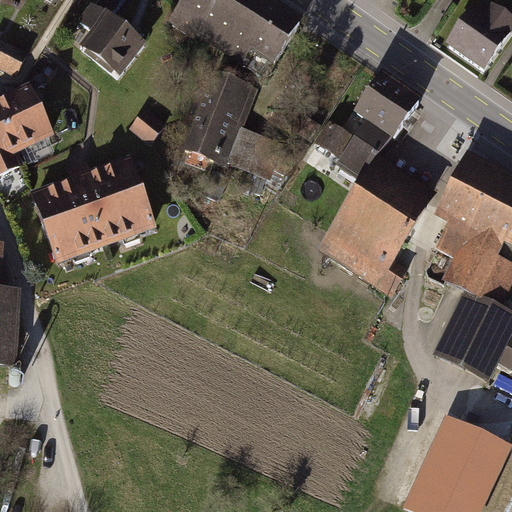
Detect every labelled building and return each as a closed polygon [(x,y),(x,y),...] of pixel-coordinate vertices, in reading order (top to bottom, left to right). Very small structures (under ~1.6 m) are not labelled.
[(299,27),(258,0),(189,0),(173,25),(195,39),(198,33),(244,63),(239,70),(261,85),(299,27)] [(105,16),(91,4),(75,24),(90,35),(79,48),(120,80),(147,46),(107,14),(105,16)] [(474,10),(447,48),(486,75),(511,38),(511,18),(494,6),(485,18),(474,10)] [(0,71),(16,80),(28,56),(0,41),(0,71)] [(421,102),(383,76),(355,116),(393,142),(421,102)] [(257,95),(211,78),(184,152),(271,184),(283,151),(242,136),(257,95)] [(54,139),(31,87),(0,101),(0,116),(17,155),(54,139)] [(167,126),(147,111),(130,131),(150,147),(167,126)] [(0,116),(0,178),(23,168),(17,155),(0,116)] [(352,150),(330,135),(313,160),(357,190),(385,148),(364,134),(352,150)] [(511,177),(492,167),(469,156),(437,218),(450,225),(437,253),(454,261),(443,282),(468,294),(437,357),(489,384),(500,364),(511,371),(511,315),(501,309),(511,287),(511,265),(499,259),(506,245),(511,248),(511,177)] [(71,181),(30,195),(56,267),(156,231),(130,160),(90,175),(86,166),(68,172),(71,181)] [(426,209),(373,174),(321,251),(392,298),(410,272),(392,259),(426,209)] [(0,369),(15,371),(20,292),(0,289),(0,285),(3,245),(0,244),(0,369)] [(511,382),(500,377),(495,386),(511,394),(511,382)] [(485,511),(511,455),(511,448),(446,419),(403,511),(485,511)]
